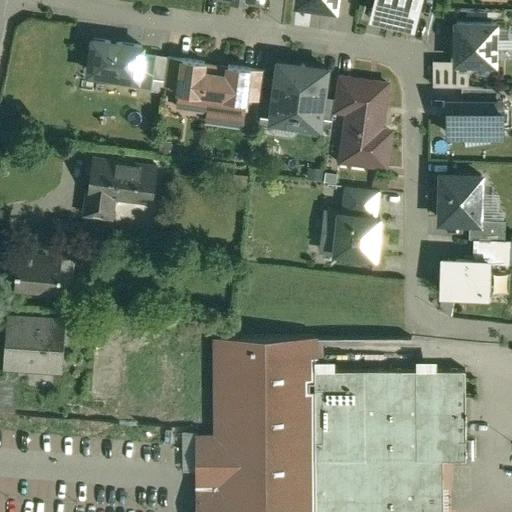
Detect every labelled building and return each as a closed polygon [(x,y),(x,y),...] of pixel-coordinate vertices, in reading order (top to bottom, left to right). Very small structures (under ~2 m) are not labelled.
[(383,0),(391,2),(388,16),(411,22),(414,10),(416,0),(383,0)] [(496,21),(457,20),(456,59),(459,59),(495,60),(496,21)] [(142,45),(93,38),(90,66),(105,68),(105,74),(138,78),(141,53),(142,45)] [(137,85),(150,87),(155,55),(141,53),(138,78),(137,85)] [(182,58),(167,56),(163,86),(178,88),(182,58)] [(228,66),(204,63),(205,60),(182,57),(182,58),(178,88),(178,91),(190,92),(188,107),(222,111),(221,122),(242,125),(246,97),(250,67),(250,66),(228,64),(228,66)] [(327,66),(279,59),(275,95),(271,118),(297,122),(298,115),(320,118),(323,94),(327,66)] [(456,59),(433,59),(433,83),(450,84),(451,70),(459,70),(459,59),(456,59)] [(265,69),(250,67),(246,97),(262,99),(265,69)] [(459,70),(451,70),(450,84),(462,84),(467,84),(468,71),(459,70)] [(353,75),(338,73),(335,96),(333,109),(347,110),(352,76),(353,76),(353,75)] [(353,76),(352,76),(347,110),(342,150),(368,153),(366,162),(387,165),(391,134),(380,132),(387,81),(353,76)] [(467,84),(462,84),(461,99),(497,99),(497,85),(467,84)] [(275,95),(263,93),(259,123),(271,125),(271,118),(275,95)] [(335,96),(323,94),(320,118),(319,124),(331,126),(333,109),(335,96)] [(461,99),(447,99),(447,131),(489,125),(490,131),(503,131),(503,99),(497,99),(461,99)] [(155,165),(93,155),(85,213),(87,213),(88,206),(111,209),(113,194),(151,198),(150,200),(152,200),(156,163),(155,163),(155,165)] [(481,173),(441,172),(440,218),(469,219),(480,219),(480,218),(481,173)] [(380,188),(344,184),(341,211),(377,215),(380,188)] [(341,211),(325,209),(322,230),(336,231),(334,252),(375,256),(379,215),(377,215),(341,211)] [(505,219),(480,218),(480,219),(469,219),(469,237),(505,238),(505,219)] [(85,223),(53,219),(52,232),(83,236),(85,223)] [(61,256),(18,252),(15,287),(44,290),(44,292),(53,292),(54,291),(58,292),(59,273),(73,274),(74,258),(61,257),(61,256)] [(490,260),(442,258),(441,290),(459,291),(458,293),(474,293),(474,285),(491,286),(492,269),(490,269),(490,260)] [(60,321),(12,318),(8,381),(16,382),(16,377),(17,365),(57,367),(60,321)] [(315,337),(216,338),(216,436),(196,436),(197,508),(197,511),(315,511),(315,370),(316,370),(316,358),(315,358),(315,337)] [(316,370),(315,370),(315,511),(443,511),(443,459),(466,459),(465,369),(316,370)] [(8,381),(0,380),(0,412),(13,414),(16,382),(8,381)]
